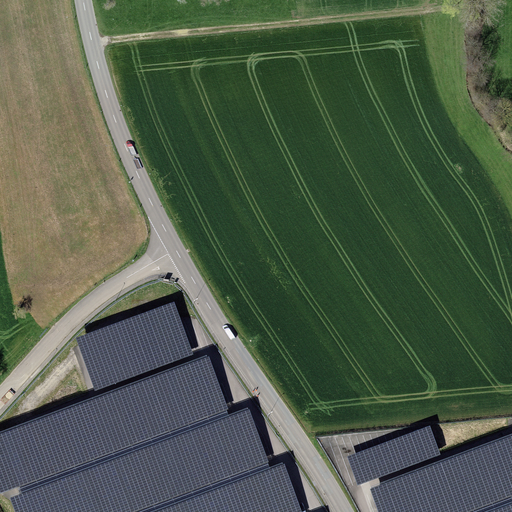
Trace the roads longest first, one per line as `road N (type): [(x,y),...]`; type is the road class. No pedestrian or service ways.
road 1 (track): [(90,41),(483,7)]
road 2 (secondary): [(175,250),(344,511)]
road 3 (secondary): [(82,0),(111,111),(175,250)]
road 4 (unclassified): [(0,398),(89,304),(175,250)]
